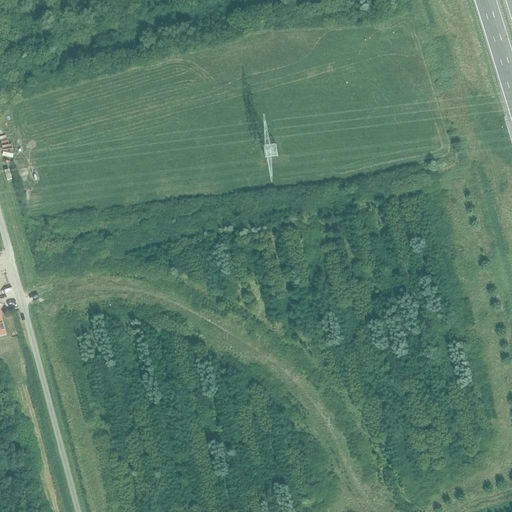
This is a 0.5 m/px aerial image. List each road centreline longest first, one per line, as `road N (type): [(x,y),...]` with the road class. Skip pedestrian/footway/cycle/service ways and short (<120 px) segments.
road 1 (unclassified): [(77,511),(0,226)]
road 2 (track): [(420,37),(444,36),(511,258)]
